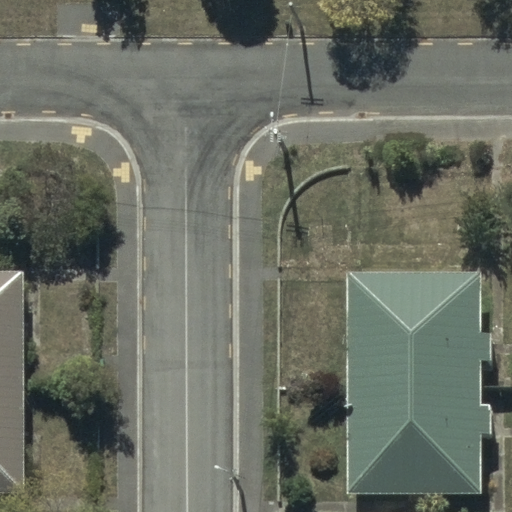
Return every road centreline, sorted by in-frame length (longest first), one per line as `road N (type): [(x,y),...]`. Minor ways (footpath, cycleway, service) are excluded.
road 1 (residential): [(186,511),(187,86)]
road 2 (residential): [(187,86),(511,79)]
road 3 (residential): [(187,86),(0,83)]
